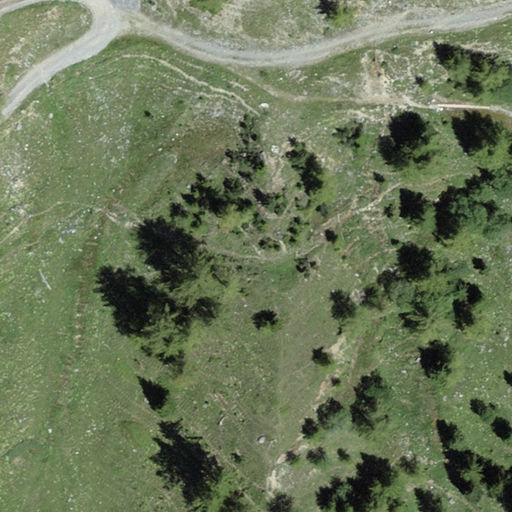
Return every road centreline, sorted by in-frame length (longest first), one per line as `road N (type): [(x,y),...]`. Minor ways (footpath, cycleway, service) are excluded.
road 1 (track): [(511,9),(341,53),(259,63),(106,28)]
road 2 (track): [(106,28),(89,52),(0,110)]
